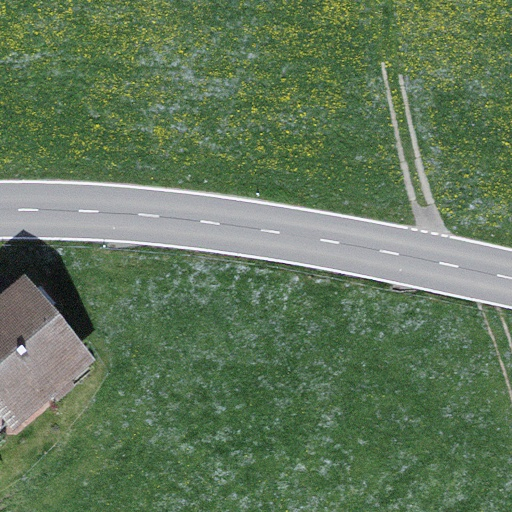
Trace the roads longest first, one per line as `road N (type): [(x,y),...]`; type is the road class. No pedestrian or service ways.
road 1 (secondary): [(0,210),(226,224),(511,279)]
road 2 (track): [(443,264),(413,169),(381,0)]
